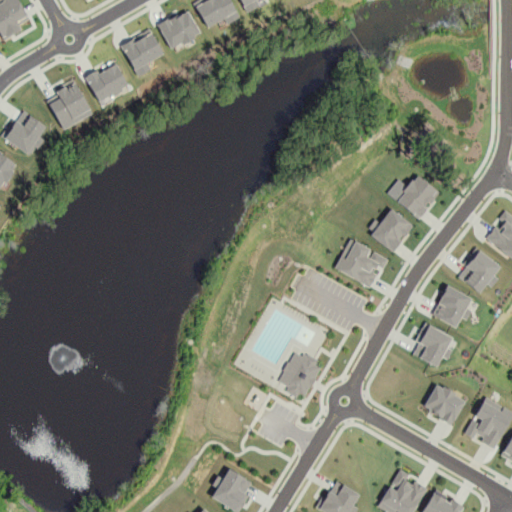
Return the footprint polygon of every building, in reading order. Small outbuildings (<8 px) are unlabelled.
[(0,0),(0,39),(21,30),(18,23),(27,19),(18,0),(0,0)] [(192,0),(191,1),(205,27),(222,17),(225,23),(238,16),(229,0),(192,0)] [(256,0),(238,0),(245,12),(258,4),(256,0)] [(169,49),(199,32),(186,8),(156,24),(169,49)] [(160,51),(146,28),(119,45),(138,76),(152,67),(147,59),(160,51)] [(96,101),(126,85),(113,59),(83,75),(96,101)] [(91,112),(72,78),(53,89),(56,94),(46,99),(62,129),(91,112)] [(41,138),(38,135),(45,124),(19,108),(1,137),(30,155),(41,138)] [(0,186),(15,163),(0,153),(0,186)] [(395,202),(419,216),(436,188),(413,174),(395,202)] [(369,234),(391,250),(411,224),(389,207),(369,234)] [(368,285),(378,266),(382,268),(387,257),(348,238),(333,268),(368,285)] [(499,265),(474,247),(461,264),(464,265),(456,276),(480,293),(494,275),(492,274),(499,265)] [(465,319),(470,309),(466,306),(470,296),(445,284),(430,314),(454,326),(459,316),(465,319)] [(452,335),(422,322),(414,340),(417,342),(411,354),(436,365),(440,356),(447,358),(451,348),(447,346),(452,335)] [(278,378),(285,382),(282,388),(302,398),(321,364),(294,349),(278,378)] [(464,399),(434,382),(421,407),(451,423),(464,399)] [(511,413),(511,411),(484,395),(462,432),(470,436),(471,434),(492,447),(511,413)] [(511,431),(499,454),(511,461),(511,431)] [(251,480),(227,467),(222,477),(217,474),(211,485),(215,487),(210,497),(238,511),(248,494),(245,492),(251,480)] [(387,511),(411,511),(426,486),(411,478),(412,476),(397,468),(376,506),(387,511)] [(359,493),(333,478),(316,507),(324,511),(354,511),(357,508),(352,505),(359,493)] [(457,511),(461,504),(430,491),(421,511),(457,511)]
